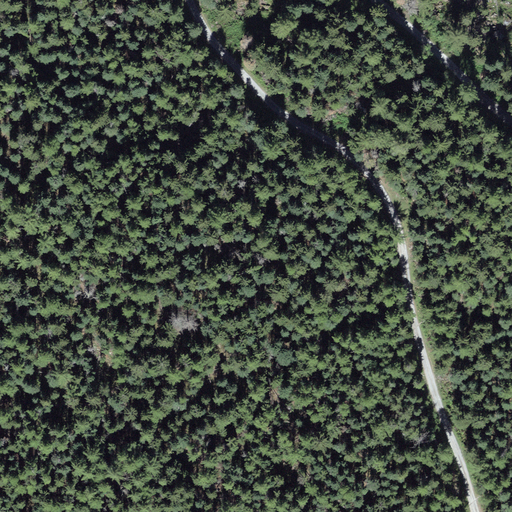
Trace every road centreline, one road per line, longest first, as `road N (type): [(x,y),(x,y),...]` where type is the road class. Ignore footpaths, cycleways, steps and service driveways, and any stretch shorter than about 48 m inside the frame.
road 1 (track): [(473,511),(410,318),(387,201),(336,147),(285,117),(221,52),(188,0)]
road 2 (track): [(369,0),(511,124)]
